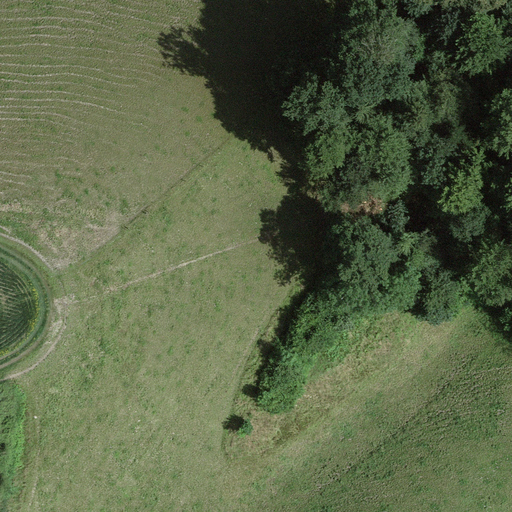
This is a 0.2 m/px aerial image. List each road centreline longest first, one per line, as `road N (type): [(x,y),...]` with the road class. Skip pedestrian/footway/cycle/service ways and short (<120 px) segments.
road 1 (track): [(397,0),(499,131),(506,164),(490,258),(511,290)]
road 2 (track): [(0,362),(29,345),(46,312),(38,275),(0,248)]
